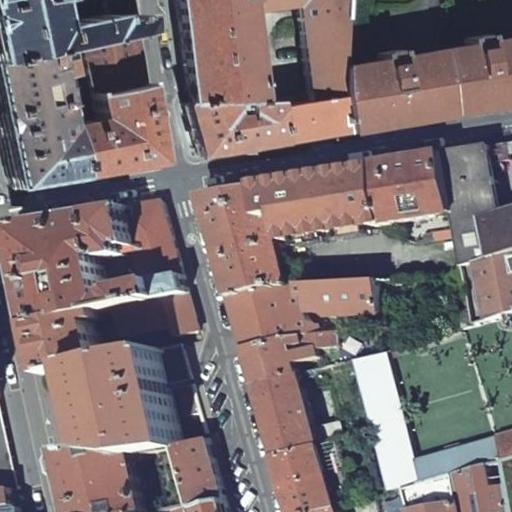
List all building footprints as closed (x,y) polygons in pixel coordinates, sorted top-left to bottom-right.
[(133,20),(131,0),(0,0),(0,58),(133,30),(133,20)] [(256,101),(245,12),(243,0),(172,0),(184,88),(186,104),(186,105),(256,102),(256,101)] [(257,10),(255,0),(243,0),(245,12),(257,10)] [(336,0),(255,0),(257,10),(294,5),(298,39),(303,73),(335,69),(335,68),(336,0)] [(0,151),(8,188),(156,163),(152,138),(141,77),(133,30),(0,58),(0,151)] [(446,115),(511,103),(511,49),(511,44),(510,38),(481,43),(480,41),(484,40),(483,35),(461,39),(462,44),(465,43),(466,46),(435,51),(445,109),(446,115)] [(395,50),(373,53),(374,61),(335,68),(335,69),(335,98),(340,126),(364,122),(365,129),(393,124),(422,119),(421,113),(445,109),(435,51),(396,57),(395,50)] [(306,102),(335,98),(335,69),(303,73),(305,92),(306,102)] [(285,106),(306,102),(305,92),(286,96),(286,99),(271,101),(272,108),(285,106)] [(306,102),(285,106),(272,108),(278,143),(310,138),(315,137),(342,132),(340,126),(335,98),(306,102)] [(195,157),(272,144),(278,143),(272,108),(271,101),(265,101),(256,101),(256,102),(186,105),(186,104),(180,104),(189,134),(195,157)] [(511,143),(494,146),(495,154),(511,151),(511,143)] [(494,146),(450,154),(461,215),(470,269),(511,255),(511,213),(506,215),(501,185),(495,154),(494,146)] [(415,159),(381,165),(392,225),(396,225),(461,215),(450,154),(415,159)] [(323,175),(266,185),(274,218),(287,215),(291,240),(294,243),(382,227),(382,232),(396,229),(396,225),(392,225),(381,165),(323,175)] [(294,288),(274,218),(266,185),(206,195),(216,232),(227,272),(235,300),(271,290),(294,288)] [(25,225),(20,228),(19,230),(19,231),(19,232),(19,234),(29,280),(39,326),(97,313),(122,307),(192,292),(179,247),(167,201),(25,225)] [(511,255),(470,269),(480,318),(482,324),(511,315),(511,255)] [(328,312),(333,317),(342,316),(385,314),(384,283),(340,284),(306,287),(307,293),(307,296),(315,296),(315,311),(328,312)] [(248,350),(291,338),(304,337),(303,329),(295,295),(307,293),(306,287),(294,288),(271,290),(235,300),(241,325),(248,350)] [(192,292),(122,307),(128,335),(178,324),(181,336),(203,331),(200,323),(192,292)] [(97,313),(39,326),(41,332),(49,374),(83,367),(108,362),(97,313)] [(480,318),(434,323),(437,336),(461,329),(482,324),(480,318)] [(398,356),(463,337),(461,329),(437,336),(395,348),(398,356)] [(291,338),(248,350),(253,368),(258,386),(301,375),(298,365),(307,363),(323,358),(323,357),(321,350),(343,347),(342,333),(304,337),(291,338)] [(205,411),(186,345),(165,350),(173,384),(180,382),(188,415),(205,411)] [(421,462),(391,349),(357,359),(388,472),(421,462)] [(90,390),(99,429),(97,429),(101,451),(142,456),(160,452),(184,448),(187,447),(181,424),(173,384),(165,350),(108,362),(83,367),(88,391),(90,390)] [(323,358),(307,363),(309,372),(328,367),(325,357),(323,357),(323,358)] [(274,444),(278,458),(322,446),(317,429),(301,375),(258,386),(274,444)] [(4,398),(0,398),(0,492),(17,490),(24,489),(13,438),(4,398)] [(317,429),(322,446),(346,439),(341,422),(317,429)] [(511,432),(496,438),(496,439),(421,462),(388,472),(394,494),(504,461),(511,458),(511,432)] [(322,446),(340,509),(364,502),(346,439),(322,446)] [(226,488),(213,440),(187,447),(184,448),(199,503),(201,509),(230,501),(226,488)] [(289,499),(292,511),(329,511),(340,509),(322,446),(278,458),(289,499)] [(160,452),(173,508),(174,508),(199,503),(184,448),(160,452)] [(101,451),(66,450),(75,493),(79,511),(154,511),(142,456),(101,451)] [(394,494),(366,502),(368,511),(511,511),(511,501),(504,461),(394,494)] [(0,511),(28,511),(28,509),(28,506),(19,507),(17,490),(0,492),(0,511)] [(201,509),(202,511),(233,511),(230,501),(201,509)] [(199,503),(174,508),(175,511),(202,511),(201,509),(199,503)]
